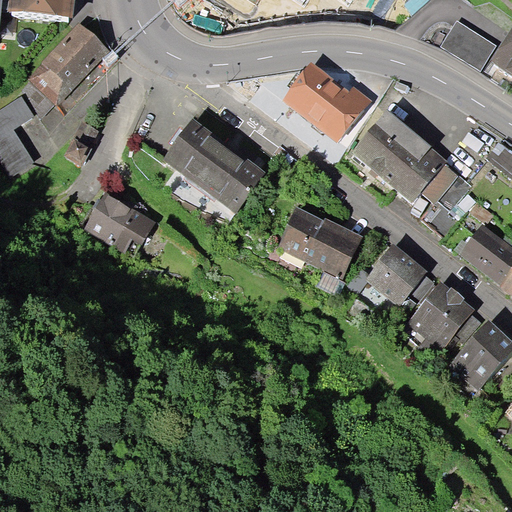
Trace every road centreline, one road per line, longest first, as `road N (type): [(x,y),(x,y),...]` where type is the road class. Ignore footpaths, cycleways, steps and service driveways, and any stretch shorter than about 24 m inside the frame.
road 1 (residential): [(511,326),(210,85),(196,63)]
road 2 (tertiary): [(511,123),(460,89),(360,53),(196,63)]
road 3 (track): [(152,45),(107,158),(71,191),(38,205),(0,204)]
